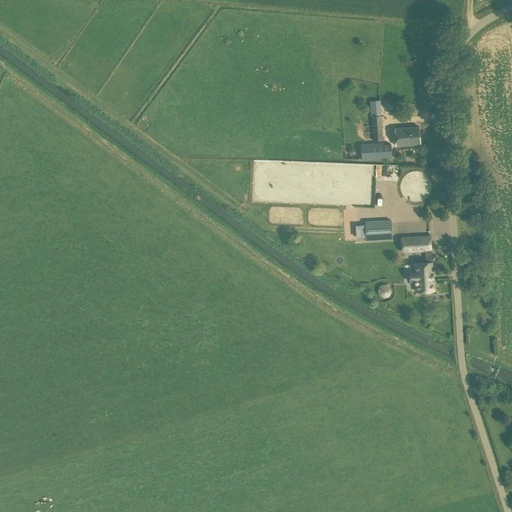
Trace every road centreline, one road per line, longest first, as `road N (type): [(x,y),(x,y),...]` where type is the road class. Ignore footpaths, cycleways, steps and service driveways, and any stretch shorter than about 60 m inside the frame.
road 1 (track): [(462,368),(313,292),(0,62)]
road 2 (unclassified): [(507,511),(460,355),(445,86),(458,46),(511,12)]
